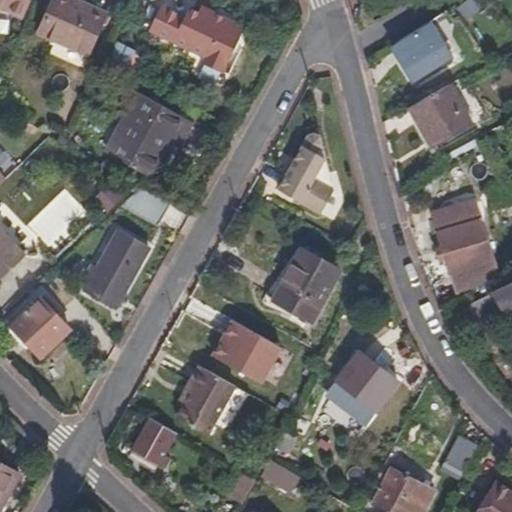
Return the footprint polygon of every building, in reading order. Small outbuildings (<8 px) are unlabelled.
[(0,0),(0,6),(15,14),(21,0),(0,0)] [(87,55),(105,16),(68,0),(53,0),(38,33),(87,55)] [(222,72),(244,27),(214,12),(211,17),(199,11),(189,6),(185,16),(161,4),(149,28),(205,56),(202,62),(222,72)] [(214,12),(201,6),(199,11),(211,17),(214,12)] [(452,58),(430,21),(396,43),(408,62),(404,64),(415,81),(452,58)] [(473,124),(450,84),(410,107),(433,147),(473,124)] [(184,141),(193,124),(130,90),(121,108),(132,115),(111,156),(151,177),(173,136),(184,141)] [(443,163),(460,154),(461,155),(477,146),(475,139),(447,155),(440,158),(443,163)] [(330,211),(345,151),(300,140),(285,199),(330,211)] [(115,213),(128,192),(108,180),(95,201),(115,213)] [(158,225),(170,203),(141,187),(122,205),(158,225)] [(499,276),(474,201),(435,214),(441,232),(439,233),(452,273),(454,273),(462,295),(499,276)] [(0,281),(27,256),(0,226),(0,281)] [(113,307),(144,245),(116,231),(85,292),(113,307)] [(311,321),(341,270),(304,249),(274,299),(311,321)] [(479,324),(511,307),(511,282),(469,305),(479,324)] [(40,357),(69,329),(40,299),(11,327),(40,357)] [(237,314),(215,356),(268,385),(291,343),(237,314)] [(377,408),(398,380),(361,352),(340,380),(350,388),(347,392),(351,395),(355,391),(377,408)] [(216,416),(234,384),(198,364),(188,383),(193,386),(175,417),(206,434),(216,416)] [(228,423),(245,391),(234,384),(216,416),(228,423)] [(159,464),(176,433),(150,418),(133,449),(159,464)] [(282,458),(293,437),(281,430),(270,452),(282,458)] [(462,470),(477,444),(460,434),(445,460),(462,470)] [(384,474),(399,446),(395,443),(379,471),(381,472),(384,474)] [(159,464),(133,449),(129,455),(156,470),(159,464)] [(286,488),(294,473),(267,457),(259,473),(286,488)] [(0,510),(20,475),(0,464),(0,510)] [(388,511),(420,511),(433,490),(391,466),(386,475),(384,474),(381,472),(366,499),(388,511)] [(241,503),(254,479),(238,470),(225,494),(241,503)] [(511,511),(511,488),(499,480),(476,511),(511,511)]
